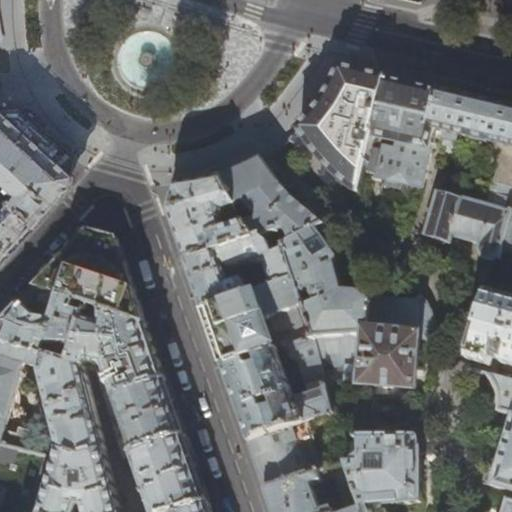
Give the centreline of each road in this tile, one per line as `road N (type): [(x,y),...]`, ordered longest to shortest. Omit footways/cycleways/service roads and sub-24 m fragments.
road 1 (residential): [(145,209),(246,511)]
road 2 (primary): [(287,22),(511,71)]
road 3 (residential): [(130,128),(167,131),(212,118),(235,102),(287,22)]
